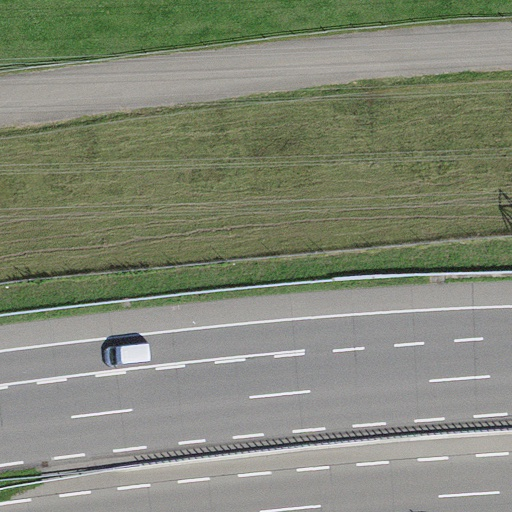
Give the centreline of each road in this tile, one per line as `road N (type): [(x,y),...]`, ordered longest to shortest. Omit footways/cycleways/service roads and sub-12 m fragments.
road 1 (motorway): [(401,383),(0,427)]
road 2 (motorway): [(401,383),(123,362),(0,371)]
road 3 (motorway): [(296,511),(511,495)]
